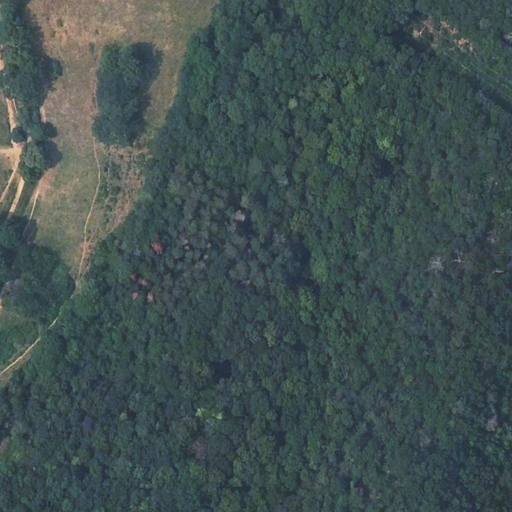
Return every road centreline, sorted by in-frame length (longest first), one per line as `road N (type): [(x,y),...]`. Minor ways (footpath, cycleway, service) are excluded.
road 1 (track): [(0,235),(30,151),(0,16)]
road 2 (track): [(439,511),(511,305)]
